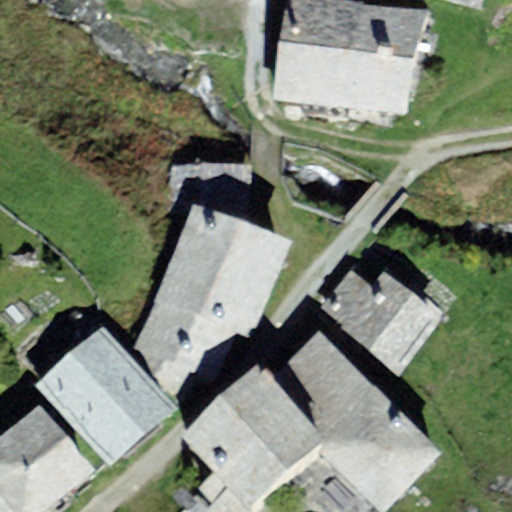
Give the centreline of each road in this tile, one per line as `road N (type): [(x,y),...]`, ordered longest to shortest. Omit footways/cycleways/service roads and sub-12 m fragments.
road 1 (track): [(511,135),(444,147),(414,163),(223,394),(97,511)]
road 2 (track): [(427,153),(360,148),(274,121),(254,81),(264,0)]
road 3 (track): [(274,121),(266,183),(272,209),(329,263)]
